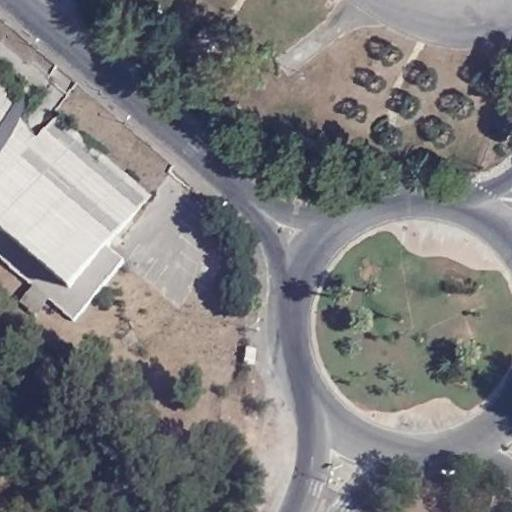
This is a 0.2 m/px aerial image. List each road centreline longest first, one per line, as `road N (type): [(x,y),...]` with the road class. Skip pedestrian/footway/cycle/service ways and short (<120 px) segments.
road 1 (residential): [(14,0),(255,209)]
road 2 (secondary): [(294,283),(288,347),(313,405)]
road 3 (secondary): [(452,203),(390,200),(334,226)]
